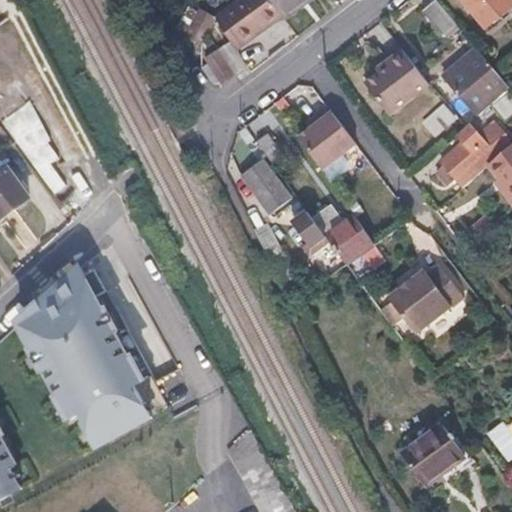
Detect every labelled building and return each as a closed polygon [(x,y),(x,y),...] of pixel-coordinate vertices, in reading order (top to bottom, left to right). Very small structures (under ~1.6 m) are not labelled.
[(239,0),(220,14),(243,47),(284,18),(271,0),(239,0)] [(312,0),(271,0),(284,18),(285,19),(312,0)] [(511,5),(511,2),(509,0),(461,0),(486,28),(511,5)] [(446,34),(458,25),(439,2),(428,10),(446,34)] [(189,39),(202,45),(214,18),(200,12),(189,39)] [(215,17),(233,45),(237,51),(243,47),(220,14),(215,17)] [(510,88),(499,74),(469,38),(452,53),(462,64),(447,77),(480,115),(508,91),(510,88)] [(236,75),(248,67),(237,51),(233,45),(222,52),(236,75)] [(217,49),(203,58),(219,84),(233,75),(217,49)] [(390,116),(431,86),(404,51),(389,62),(393,67),(382,75),(368,85),(390,116)] [(378,70),(382,75),(393,67),(389,62),(378,70)] [(1,122),(55,196),(65,187),(51,164),(59,159),(47,144),(50,141),(30,99),(1,122)] [(448,103),(460,116),(463,113),(452,100),(448,103)] [(460,116),(448,103),(425,124),(436,136),(460,116)] [(482,118),(490,127),(508,111),(501,103),(482,118)] [(331,109),(321,117),(348,154),(349,154),(359,146),(331,109)] [(324,171),(349,154),(348,154),(321,117),(318,119),(322,125),(313,132),(303,140),(324,171)] [(308,126),(313,132),(322,125),(318,119),(308,126)] [(458,133),(464,140),(470,148),(481,139),(468,125),(458,133)] [(463,188),(488,166),(511,145),(494,126),(481,139),(470,148),(443,170),(437,175),(447,186),(455,179),(463,188)] [(257,143),(274,165),(285,157),(268,134),(257,143)] [(437,163),(443,170),(470,148),(464,140),(437,163)] [(511,144),(511,145),(488,166),(511,199),(511,144)] [(264,160),(241,177),(271,215),(293,198),(264,160)] [(13,171),(0,179),(0,222),(4,228),(22,219),(36,205),(13,171)] [(331,205),(313,218),(323,233),(327,237),(348,266),(375,247),(355,216),(345,224),(331,205)] [(308,244),(323,233),(313,218),(308,212),(298,219),(296,228),(308,244)] [(311,248),(327,237),(323,233),(308,244),(311,248)] [(466,299),(441,266),(429,276),(426,272),(414,282),(413,280),(402,289),(402,290),(390,300),(418,335),(466,299)] [(112,321),(82,276),(17,334),(84,450),(93,444),(103,462),(162,430),(145,401),(152,395),(137,370),(141,366),(119,319),(112,321)] [(511,424),(508,428),(505,424),(490,436),(509,460),(511,457),(511,424)] [(402,454),(425,487),(466,459),(443,426),(402,454)] [(30,476),(0,427),(0,511),(11,511),(32,501),(22,480),(30,476)] [(293,511),(250,431),(228,450),(261,511),(293,511)]
